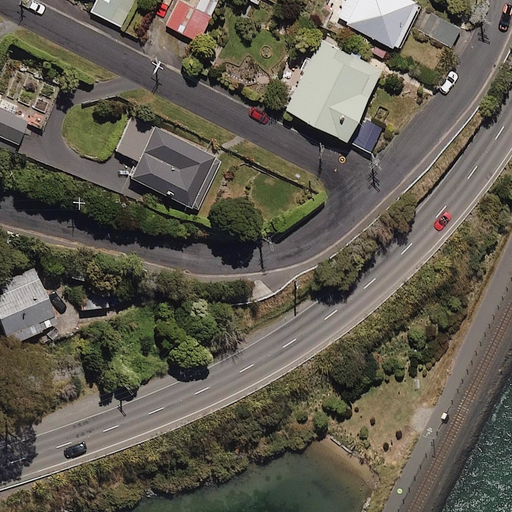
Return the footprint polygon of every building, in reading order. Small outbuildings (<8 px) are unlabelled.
[(131,0),(94,0),(90,8),(119,24),(131,0)] [(196,38),(215,0),(198,0),(195,7),(180,0),(176,0),(165,22),(196,38)] [(409,0),(343,0),(336,16),(389,42),(409,0)] [(460,25),(422,7),(413,27),(450,45),(460,25)] [(378,65),(318,35),(283,104),(343,134),(378,65)] [(14,105),(0,97),(0,135),(13,142),(24,120),(10,114),(14,105)] [(217,159),(132,117),(115,150),(136,160),(127,176),(192,209),(217,159)] [(381,124),(367,117),(354,142),(368,149),(381,124)] [(53,322),(30,266),(0,278),(0,332),(4,342),(53,322)] [(106,306),(106,293),(75,294),(75,307),(106,306)]
